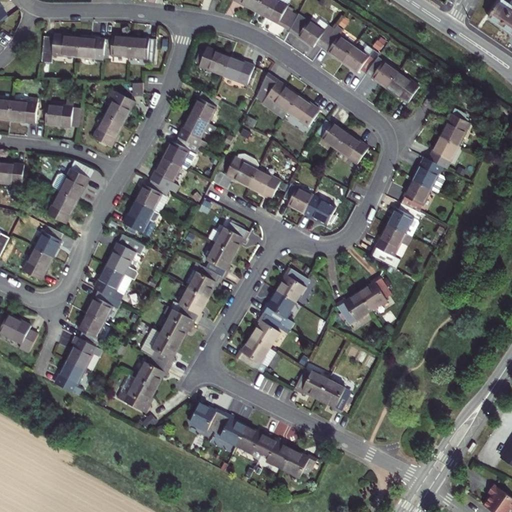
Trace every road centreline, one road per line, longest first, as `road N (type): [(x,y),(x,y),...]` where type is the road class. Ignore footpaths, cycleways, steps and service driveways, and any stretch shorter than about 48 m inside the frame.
road 1 (residential): [(305,244),(265,257),(210,350),(212,374),(419,481)]
road 2 (residential): [(192,19),(270,46),(375,118),(389,142)]
road 3 (residential): [(0,281),(35,298),(58,294),(122,174)]
road 4 (residential): [(122,174),(192,19)]
road 5 (residential): [(36,7),(192,19)]
road 6 (residential): [(389,142),(357,228),(329,246),(305,244)]
road 7 (tertiary): [(507,365),(419,481)]
road 8 (tertiary): [(432,489),(507,365)]
road 9 (residential): [(0,143),(81,152),(122,174)]
